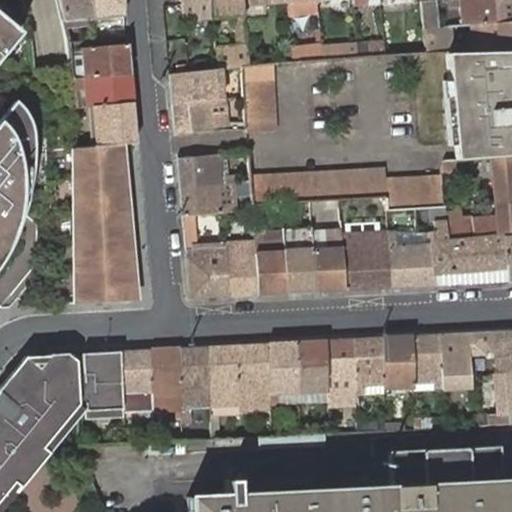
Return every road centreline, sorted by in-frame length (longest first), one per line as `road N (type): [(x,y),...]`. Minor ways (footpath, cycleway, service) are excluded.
road 1 (residential): [(164,325),(511,307)]
road 2 (residential): [(164,325),(135,0)]
road 3 (residential): [(0,348),(21,333),(164,325)]
